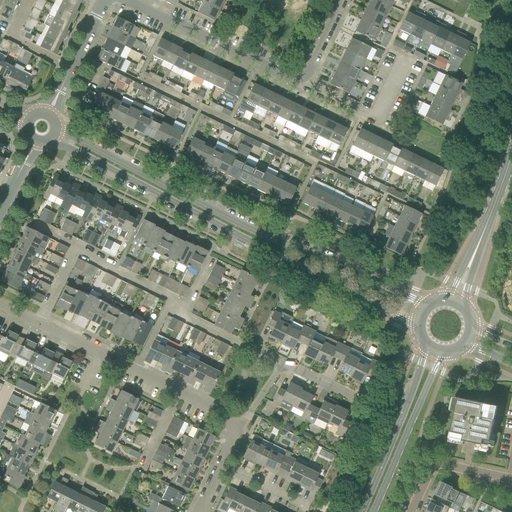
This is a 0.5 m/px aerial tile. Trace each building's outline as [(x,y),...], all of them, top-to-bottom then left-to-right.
[(17,0),(0,0),(0,3),(13,10),(18,0),(17,0)] [(46,2),(42,0),(37,0),(33,8),(41,12),(46,2)] [(62,0),(59,8),(76,16),(78,12),(76,11),(79,6),(66,0),(62,0)] [(203,0),(202,2),(220,11),(225,0),(223,0),(203,0)] [(386,18),(391,6),(377,0),(370,0),(366,9),(386,18)] [(197,13),(214,21),(220,11),(202,2),(197,13)] [(0,3),(0,16),(8,20),(13,10),(0,3)] [(74,20),(76,16),(59,8),(53,5),(49,15),(69,25),(72,19),(74,20)] [(380,29),(386,18),(366,9),(361,20),(380,29)] [(413,15),(408,13),(399,30),(410,35),(421,14),(415,11),(413,15)] [(410,35),(420,40),(428,23),(423,20),(425,16),(421,14),(410,35)] [(46,26),(67,36),(69,32),(67,31),(69,25),(49,15),(44,25),(46,26)] [(112,28),(129,37),(135,39),(140,29),(117,17),(112,28)] [(36,21),(29,18),(24,27),(32,31),(34,27),(36,28),(39,22),(36,21)] [(374,41),(380,29),(361,20),(355,32),(374,41)] [(434,25),(428,23),(420,40),(430,45),(441,24),(436,21),(434,25)] [(441,50),(449,33),(444,30),(446,26),(441,24),(430,45),(441,50)] [(41,35),(60,44),(63,39),(65,40),(67,36),(46,26),(41,35)] [(107,38),(124,47),(129,37),(112,28),(107,38)] [(451,55),(462,34),(456,31),(454,35),(449,33),(441,50),(451,55)] [(451,55),(462,60),(470,43),(464,40),(466,36),(462,34),(451,55)] [(35,45),(57,56),(59,51),(57,50),(60,44),(41,35),(40,35),(35,45)] [(119,57),(124,47),(107,38),(102,49),(119,57)] [(346,50),(366,59),(371,48),(352,38),(346,50)] [(13,44),(3,39),(0,44),(0,47),(9,52),(13,44)] [(152,47),(155,41),(150,39),(147,45),(152,47)] [(160,39),(160,40),(152,56),(163,61),(171,44),(160,39)] [(386,48),(387,45),(388,43),(382,40),(380,46),(386,48)] [(23,49),(13,44),(9,52),(19,57),(23,49)] [(181,49),(171,44),(163,61),(173,66),(181,49)] [(149,54),(152,47),(147,45),(144,52),(149,54)] [(405,46),(403,50),(410,54),(412,49),(405,46)] [(97,59),(112,67),(120,71),(125,60),(119,57),(102,49),(97,59)] [(181,49),(173,66),(183,71),(191,54),(181,49)] [(380,59),(383,52),(377,49),(376,51),(373,56),(380,59)] [(360,71),(366,59),(346,50),(341,61),(360,71)] [(423,60),(425,55),(415,50),(413,55),(423,60)] [(202,59),(192,54),(191,54),(183,71),(180,76),(191,81),(202,59)] [(38,67),(42,59),(38,57),(34,65),(38,67)] [(435,61),(427,57),(425,62),(433,65),(435,61)] [(212,64),(202,59),(191,81),(201,86),(204,81),(212,64)] [(355,82),(360,71),(341,61),(335,73),(355,82)] [(14,67),(4,62),(0,69),(0,79),(1,80),(0,83),(5,85),(14,67)] [(443,70),(446,66),(439,62),(436,67),(443,70)] [(15,88),(23,72),(25,69),(15,64),(14,67),(5,85),(8,87),(9,85),(15,88)] [(212,64),(204,81),(214,86),(222,68),(212,64)] [(214,86),(224,91),(233,74),(222,68),(214,86)] [(110,70),(108,75),(118,80),(121,75),(110,70)] [(19,92),(24,95),(33,77),(23,72),(15,88),(20,90),(19,92)] [(149,72),(147,77),(154,80),(156,75),(149,72)] [(349,93),(355,82),(335,73),(330,84),(349,93)] [(243,79),(233,74),(224,91),(235,96),(243,79)] [(121,75),(118,80),(125,83),(127,78),(121,75)] [(459,89),(462,84),(445,75),(440,86),(461,96),(464,91),(459,89)] [(109,80),(103,77),(96,91),(99,93),(91,109),(102,114),(110,97),(103,93),(109,80)] [(416,87),(422,90),(427,80),(421,77),(416,87)] [(122,90),(125,83),(118,80),(115,87),(122,90)] [(247,82),(243,80),(235,96),(239,98),(247,82)] [(135,82),(132,87),(139,90),(141,85),(135,82)] [(174,90),(176,85),(170,82),(168,87),(174,90)] [(256,106),(265,89),(254,84),(246,100),(243,99),(239,106),(246,110),(243,118),(249,121),(256,106)] [(152,91),(141,85),(139,90),(140,91),(138,94),(148,99),(152,91)] [(183,88),(176,85),(174,90),(181,93),(183,88)] [(440,86),(435,96),(452,104),(455,99),(459,101),(461,96),(440,86)] [(256,106),(267,111),(275,94),(265,89),(256,106)] [(153,97),(159,100),(162,95),(155,92),(153,97)] [(190,92),(188,97),(194,100),(197,95),(190,92)] [(275,94),(267,111),(277,116),(285,99),(275,94)] [(162,95),(159,100),(166,103),(168,98),(162,95)] [(194,100),(201,103),(203,98),(197,95),(194,100)] [(454,112),(449,110),(452,104),(435,96),(430,106),(451,117),(454,112)] [(120,102),(110,97),(102,114),(112,120),(120,102)] [(415,107),(418,101),(411,98),(409,104),(415,107)] [(295,104),(285,99),(277,116),(274,121),(284,126),(295,104)] [(112,120),(122,124),(131,107),(120,102),(112,120)] [(133,102),(131,107),(122,124),(133,129),(141,112),(144,107),(133,102)] [(173,107),(180,110),(182,105),(176,102),(173,107)] [(215,110),(217,105),(211,102),(208,107),(215,110)] [(297,126),(306,109),(295,104),(284,126),(295,131),(297,126)] [(182,105),(180,110),(186,113),(189,108),(182,105)] [(425,117),(442,125),(445,120),(449,122),(451,117),(430,106),(425,117)] [(306,109),(297,126),(308,131),(316,114),(306,109)] [(133,129),(143,134),(151,117),(141,112),(133,129)] [(143,134),(153,139),(162,122),(164,117),(153,112),(151,117),(143,134)] [(318,136),(326,119),(316,114),(308,131),(318,136)] [(205,123),(212,126),(214,121),(208,118),(205,123)] [(240,122),(247,126),(249,121),(243,118),(240,122)] [(328,141),(337,124),(326,119),(318,136),(328,141)] [(214,121),(212,126),(218,129),(221,124),(214,121)] [(256,124),(249,121),(247,126),(253,129),(256,124)] [(153,139),(163,144),(172,127),(162,122),(153,139)] [(337,124),(328,141),(325,148),(333,152),(336,153),(347,129),(337,124)] [(163,144),(174,149),(182,132),(172,127),(163,144)] [(226,132),(232,136),(235,131),(228,127),(226,132)] [(263,127),(261,132),(268,136),(270,131),(263,127)] [(363,151),(371,134),(361,129),(348,154),(359,159),(363,151)] [(235,131),(232,136),(239,139),(241,134),(235,131)] [(268,136),(274,139),(276,134),(270,131),(268,136)] [(363,151),(373,156),(381,139),(371,134),(363,151)] [(193,137),(185,155),(195,160),(204,143),(193,137)] [(253,146),(255,141),(249,137),(246,142),(253,146)] [(282,142),(288,145),(290,141),(284,137),(282,142)] [(381,139),(373,156),(383,161),(391,144),(381,139)] [(262,144),(255,141),(253,146),(259,149),(262,144)] [(214,148),(204,143),(195,160),(206,165),(214,148)] [(206,165),(216,170),(224,153),(227,147),(217,143),(214,148),(206,165)] [(402,149),(392,144),(391,144),(383,161),(393,166),(402,149)] [(267,152),(273,156),(276,151),(269,147),(267,152)] [(305,147),(304,149),(302,152),(309,155),(311,150),(305,147)] [(226,175),(236,180),(245,163),(249,154),(239,149),(235,158),(234,158),(226,175)] [(400,178),(404,171),(412,154),(402,149),(393,166),(390,173),(400,178)] [(309,155),(319,160),(321,155),(311,150),(309,155)] [(276,151),(273,156),(280,159),(282,154),(276,151)] [(319,160),(323,162),(333,167),(339,155),(336,153),(333,152),(330,158),(322,154),(322,155),(321,155),(319,160)] [(234,158),(224,153),(216,170),(226,175),(234,158)] [(422,159),(412,154),(404,171),(414,176),(422,159)] [(294,165),(296,161),(290,157),(287,162),(294,165)] [(422,159),(414,176),(424,181),(433,164),(422,159)] [(303,164),(296,161),(294,165),(300,169),(303,164)] [(245,163),(236,180),(247,185),(255,168),(245,163)] [(443,169),(433,164),(424,181),(421,187),(432,192),(443,169)] [(267,195),(275,178),(278,172),(268,167),(265,173),(257,190),(267,195)] [(247,185),(257,190),(265,173),(255,168),(247,185)] [(351,176),(353,171),(347,168),(344,173),(351,176)] [(331,171),(329,175),(335,179),(338,174),(331,171)] [(363,176),(353,171),(351,176),(361,181),(363,176)] [(55,174),(43,198),(47,200),(50,194),(57,198),(63,184),(64,184),(65,183),(58,179),(59,176),(55,174)] [(267,195),(277,200),(286,183),(275,178),(267,195)] [(358,184),(352,181),(349,185),(356,189),(358,184)] [(380,184),(374,181),(372,186),(382,191),(385,184),(381,182),(380,184)] [(60,207),(64,209),(77,185),(72,183),(70,187),(64,184),(63,184),(57,198),(63,201),(60,207)] [(277,200),(288,205),(296,188),(286,183),(277,200)] [(394,191),(388,188),(389,186),(385,184),(382,191),(392,195),(394,191)] [(85,195),(84,195),(85,193),(79,190),(81,187),(77,185),(64,209),(75,214),(78,208),(85,195)] [(310,186),(304,200),(302,203),(313,208),(321,191),(310,186)] [(370,195),(372,190),(366,187),(363,192),(370,195)] [(332,196),(331,196),(323,213),(333,218),(344,196),(345,194),(335,190),(332,196)] [(379,193),(372,190),(370,195),(376,199),(379,193)] [(313,208),(323,213),(331,196),(321,191),(313,208)] [(394,191),(392,195),(403,201),(406,194),(402,192),(401,194),(394,191)] [(91,198),(85,195),(78,208),(85,211),(82,217),(86,219),(98,195),(94,193),(91,198)] [(98,195),(86,219),(90,222),(93,216),(99,219),(106,205),(107,206),(107,204),(100,201),(102,197),(98,195)] [(333,218),(344,223),(354,201),(344,196),(333,218)] [(344,223),(354,228),(362,211),(365,204),(355,200),(354,201),(344,223)] [(103,228),(107,230),(119,206),(115,204),(113,209),(107,206),(106,205),(99,219),(106,222),(103,228)] [(119,206),(107,230),(112,232),(115,226),(121,229),(127,216),(128,216),(129,214),(122,211),(123,208),(119,206)] [(416,225),(422,214),(404,206),(399,216),(416,225)] [(44,223),(50,211),(44,208),(38,220),(44,223)] [(381,208),(376,218),(381,220),(386,210),(381,208)] [(55,214),(50,211),(44,223),(50,225),(55,214)] [(373,216),(362,211),(354,228),(365,233),(373,216)] [(134,219),(128,216),(127,216),(121,229),(118,235),(129,241),(141,216),(136,214),(134,219)] [(394,218),(397,220),(394,227),(411,235),(416,225),(399,216),(396,215),(394,218)] [(371,228),(376,230),(381,220),(376,218),(371,228)] [(66,219),(60,230),(66,233),(71,222),(66,219)] [(143,222),(144,220),(143,220),(134,240),(132,243),(143,249),(145,246),(144,246),(154,226),(153,227),(143,222)] [(66,233),(71,236),(77,225),(71,222),(66,233)] [(384,234),(389,237),(407,245),(411,235),(394,227),(389,224),(384,234)] [(154,252),(164,232),(163,233),(153,228),(154,226),(144,246),(145,246),(153,250),(151,253),(154,255),(155,252),(154,252)] [(27,228),(22,238),(45,250),(47,244),(50,239),(27,228)] [(87,229),(81,241),(87,244),(93,232),(87,229)] [(87,244),(94,247),(100,236),(93,232),(87,244)] [(163,260),(174,238),(173,239),(163,234),(164,232),(154,252),(155,252),(161,255),(159,258),(163,260)] [(374,239),(371,246),(383,252),(385,248),(401,256),(407,245),(389,237),(386,244),(374,239)] [(22,238),(22,239),(16,249),(39,260),(41,261),(44,256),(42,255),(42,254),(45,250),(22,238)] [(167,258),(175,262),(176,262),(185,243),(184,245),(174,240),(174,239),(174,238),(163,260),(166,262),(167,258)] [(108,254),(114,243),(107,239),(101,251),(108,254)] [(69,248),(58,243),(55,248),(66,253),(69,248)] [(120,246),(114,243),(108,254),(114,257),(120,246)] [(178,264),(177,263),(178,262),(186,266),(187,267),(196,247),(195,249),(185,244),(186,243),(185,243),(176,262),(174,265),(177,266),(178,264)] [(198,271),(208,252),(207,251),(206,253),(196,248),(197,247),(196,247),(187,267),(185,269),(188,271),(189,268),(189,267),(198,271)] [(16,249),(11,260),(28,268),(31,262),(37,265),(39,260),(16,249)] [(60,265),(63,259),(53,254),(49,260),(60,265)] [(126,269),(131,272),(136,262),(130,259),(126,269)] [(11,260),(6,271),(23,279),(29,282),(31,276),(26,274),(28,268),(11,260)] [(80,272),(85,275),(90,265),(84,262),(80,272)] [(136,262),(131,272),(137,275),(141,265),(136,262)] [(56,275),(58,270),(47,264),(45,270),(56,275)] [(215,264),(212,270),(223,276),(226,270),(215,264)] [(90,265),(85,275),(90,277),(95,267),(90,265)] [(147,280),(152,282),(157,273),(152,270),(147,280)] [(6,271),(1,281),(0,281),(23,293),(26,287),(20,284),(23,279),(6,271)] [(252,290),(254,284),(259,286),(262,281),(241,271),(236,282),(252,290)] [(101,282),(106,285),(111,275),(106,273),(101,282)] [(157,273),(152,282),(158,285),(163,275),(157,273)] [(111,275),(106,285),(112,288),(117,278),(111,275)] [(210,275),(207,281),(217,286),(220,281),(210,275)] [(163,288),(168,290),(174,293),(179,283),(168,278),(163,288)] [(66,281),(64,286),(66,286),(56,306),(57,306),(58,304),(68,309),(77,290),(77,291),(82,281),(77,279),(73,285),(66,281)] [(48,291),(50,286),(39,280),(37,286),(48,291)] [(217,286),(207,281),(204,287),(214,292),(217,286)] [(249,296),(252,290),(236,282),(230,293),(251,303),(253,298),(249,296)] [(122,293),(128,295),(133,286),(127,283),(122,293)] [(179,283),(174,293),(185,298),(190,288),(179,283)] [(133,286),(128,295),(133,298),(138,289),(133,286)] [(68,309),(67,310),(68,311),(69,309),(78,314),(88,295),(90,292),(87,291),(86,295),(77,291),(77,290),(68,309)] [(31,297),(42,302),(45,297),(34,291),(31,297)] [(249,308),(251,303),(230,293),(225,304),(241,312),(244,305),(249,308)] [(143,305),(148,308),(154,297),(148,294),(143,305)] [(78,315),(79,315),(80,313),(90,318),(99,300),(97,300),(96,299),(88,295),(78,314),(79,314),(78,315)] [(109,305),(101,302),(103,298),(99,296),(97,300),(99,300),(90,318),(89,319),(90,319),(100,323),(109,305)] [(285,306),(288,300),(281,296),(278,303),(285,306)] [(154,297),(148,308),(154,311),(159,299),(154,297)] [(209,302),(199,297),(196,303),(206,308),(209,302)] [(121,310),(123,305),(112,300),(109,305),(100,323),(99,325),(100,326),(101,325),(110,330),(120,312),(121,310)] [(196,303),(193,308),(204,313),(206,308),(196,303)] [(238,317),(241,312),(225,304),(220,314),(240,325),(243,320),(238,317)] [(120,312),(110,330),(110,331),(110,332),(111,331),(121,336),(130,318),(129,318),(122,314),(123,311),(121,310),(120,312)] [(281,315),(275,312),(268,325),(274,328),(270,336),(269,335),(267,341),(275,344),(277,340),(281,342),(282,342),(289,327),(293,319),(282,313),(281,315)] [(130,318),(121,336),(120,337),(121,337),(122,335),(132,340),(141,322),(133,318),(134,315),(131,314),(129,318),(130,318)] [(214,325),(230,333),(233,327),(238,329),(240,325),(220,314),(214,325)] [(142,346),(143,347),(152,327),(154,323),(153,321),(150,320),(149,320),(148,321),(142,318),(141,322),(132,340),(131,341),(132,341),(133,340),(143,345),(142,346)] [(167,328),(173,331),(178,321),(172,318),(167,328)] [(178,321),(173,331),(178,334),(184,323),(178,321)] [(302,343),(309,329),(303,326),(300,333),(289,327),(282,342),(281,342),(280,343),(292,349),(297,341),(302,343)] [(189,339),(194,342),(199,331),(194,328),(189,339)] [(315,332),(309,329),(302,343),(308,346),(304,355),(315,360),(316,359),(323,344),(312,339),(315,332)] [(0,349),(9,354),(15,343),(18,336),(8,331),(5,338),(0,335),(0,349)] [(199,331),(194,342),(200,345),(205,334),(199,331)] [(338,359),(344,346),(326,337),(323,344),(316,359),(328,364),(332,356),(338,359)] [(9,354),(8,356),(15,359),(16,357),(27,362),(32,352),(33,352),(36,344),(26,339),(23,347),(15,343),(9,354)] [(216,352),(221,342),(215,339),(210,349),(216,352)] [(154,341),(144,361),(149,364),(152,359),(158,362),(165,346),(154,341)] [(229,346),(221,342),(216,352),(223,356),(229,346)] [(379,353),(384,355),(388,347),(383,345),(379,353)] [(176,352),(165,346),(158,362),(164,365),(161,370),(166,372),(176,352)] [(350,347),(350,349),(344,346),(338,359),(343,361),(339,370),(350,376),(351,376),(358,362),(357,362),(361,354),(362,353),(350,347)] [(27,362),(26,364),(22,372),(29,375),(31,371),(42,376),(50,361),(54,353),(44,348),(40,356),(33,352),(32,352),(27,362)] [(187,357),(176,352),(166,372),(171,375),(173,370),(179,372),(187,357)] [(357,362),(358,362),(351,376),(350,376),(349,377),(356,380),(355,382),(360,385),(366,375),(371,377),(378,363),(361,354),(357,362)] [(63,380),(64,378),(72,362),(62,357),(58,364),(50,361),(42,376),(41,379),(47,382),(51,374),(63,380)] [(197,362),(187,357),(179,372),(185,375),(183,380),(187,383),(197,362)] [(201,383),(208,368),(197,362),(187,383),(192,385),(195,380),(201,383)] [(209,394),(219,373),(208,368),(201,383),(207,386),(204,391),(209,394)] [(279,389),(272,403),(290,412),(300,391),(301,391),(301,389),(289,383),(285,392),(279,389)] [(133,410),(138,399),(121,391),(116,402),(133,410)] [(307,420),(313,408),(308,405),(312,396),(301,391),(300,391),(290,412),(307,420)] [(12,394),(8,401),(19,407),(22,399),(12,394)] [(313,408),(307,420),(325,429),(328,422),(335,408),(335,407),(335,406),(337,403),(325,398),(319,410),(313,408)] [(464,441),(476,443),(494,447),(497,433),(493,433),(498,406),(458,398),(449,442),(463,445),(464,441)] [(111,412),(127,421),(133,410),(116,402),(111,399),(105,410),(111,412)] [(51,422),(56,411),(40,404),(37,411),(32,409),(30,413),(34,415),(34,414),(51,423),(51,422)] [(17,410),(6,405),(3,412),(13,418),(17,410)] [(328,422),(339,427),(335,434),(342,437),(349,423),(343,420),(347,412),(335,406),(335,407),(335,408),(328,422)] [(134,424),(139,414),(132,411),(128,420),(134,424)] [(3,412),(0,417),(11,423),(13,418),(3,412)] [(105,423),(122,431),(127,421),(111,412),(105,423)] [(157,422),(160,417),(149,412),(147,417),(157,422)] [(34,414),(34,415),(31,420),(27,418),(25,424),(29,426),(29,425),(44,432),(49,422),(51,423),(34,414)] [(144,422),(155,427),(157,422),(147,417),(144,422)] [(168,428),(179,433),(184,422),(173,417),(168,428)] [(264,428),(267,423),(261,420),(258,425),(264,428)] [(117,442),(122,431),(105,423),(100,421),(94,431),(100,434),(117,442)] [(29,425),(29,426),(26,433),(22,430),(20,434),(24,436),(39,444),(40,445),(40,444),(46,447),(51,436),(46,433),(44,432),(29,425)] [(176,438),(179,433),(168,428),(165,433),(176,438)] [(198,428),(192,439),(192,440),(209,448),(215,437),(198,428)] [(139,433),(136,438),(147,444),(149,438),(139,433)] [(19,435),(20,435),(17,440),(14,446),(18,448),(19,447),(35,455),(34,454),(39,444),(24,436),(20,434),(19,435)] [(95,445),(111,453),(117,442),(100,434),(95,445)] [(263,466),(270,451),(259,445),(262,439),(255,436),(251,442),(251,441),(244,456),(245,456),(244,459),(251,462),(252,460),(263,466)] [(182,448),(187,450),(204,459),(209,448),(192,440),(192,439),(187,437),(182,448)] [(147,444),(136,438),(133,444),(144,449),(147,444)] [(169,454),(171,449),(160,444),(157,449),(168,454),(169,454)] [(11,452),(10,456),(30,466),(29,465),(34,455),(35,455),(19,447),(18,448),(15,454),(11,452)] [(139,460),(141,454),(131,449),(128,454),(139,460)] [(157,449),(152,460),(162,465),(165,459),(166,460),(168,454),(157,449)] [(199,469),(204,459),(187,450),(182,461),(199,469)] [(275,472),(274,474),(280,477),(283,470),(289,457),(283,454),(282,457),(270,451),(263,466),(275,472)] [(286,480),(287,478),(298,483),(305,468),(294,463),(298,454),(294,452),(293,455),(291,454),(290,458),(289,457),(283,470),(280,477),(286,480)] [(30,466),(10,456),(9,456),(7,455),(1,466),(3,467),(24,477),(25,476),(23,476),(28,466),(30,466)] [(174,463),(180,466),(177,472),(193,480),(199,469),(182,461),(177,458),(174,463)] [(163,465),(162,465),(152,460),(149,465),(161,471),(163,465)] [(0,478),(9,483),(18,488),(24,477),(3,467),(0,472),(0,478)] [(298,483),(310,489),(309,491),(316,494),(322,481),(316,478),(318,475),(305,468),(298,483)] [(171,483),(188,491),(193,480),(177,472),(171,483)] [(64,487),(65,487),(68,480),(62,477),(60,481),(56,479),(47,498),(57,503),(64,487)] [(441,483),(436,495),(440,496),(437,501),(437,502),(449,507),(449,508),(452,509),(460,492),(443,484),(441,483)] [(162,499),(156,496),(151,493),(149,499),(159,504),(165,507),(168,502),(180,508),(186,495),(168,486),(162,499)] [(57,503),(54,509),(58,511),(64,511),(67,508),(67,507),(76,489),(71,487),(70,490),(65,487),(64,487),(57,503)] [(67,507),(67,508),(75,511),(76,511),(84,497),(88,490),(82,487),(80,491),(76,489),(67,507)] [(240,511),(247,498),(236,492),(237,491),(230,487),(219,508),(225,511),(240,511)] [(76,511),(89,511),(96,499),(91,497),(90,499),(84,497),(76,511)] [(247,498),(240,511),(262,511),(263,511),(266,505),(259,502),(258,504),(247,498)] [(96,499),(89,511),(101,511),(104,507),(99,504),(100,501),(96,499)] [(432,499),(429,507),(430,507),(429,510),(432,511),(454,511),(455,510),(452,509),(449,508),(449,507),(437,502),(437,501),(432,499)]
